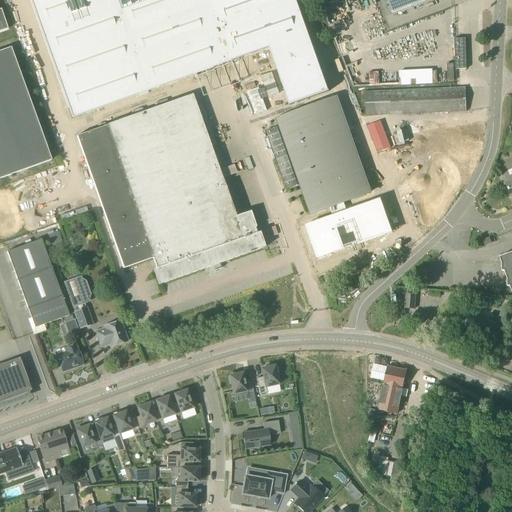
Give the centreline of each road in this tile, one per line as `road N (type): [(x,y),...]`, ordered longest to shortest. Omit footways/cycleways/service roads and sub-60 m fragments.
road 1 (unclassified): [(458,210),(483,171),(494,128),(500,0)]
road 2 (secondary): [(202,360),(0,432)]
road 3 (unclassified): [(355,342),(359,308),(458,210)]
road 4 (secondary): [(511,393),(423,357),(355,342)]
road 5 (track): [(403,511),(423,357)]
road 6 (secondary): [(355,342),(305,340),(202,360)]
road 7 (residential): [(202,360),(220,461),(217,511)]
